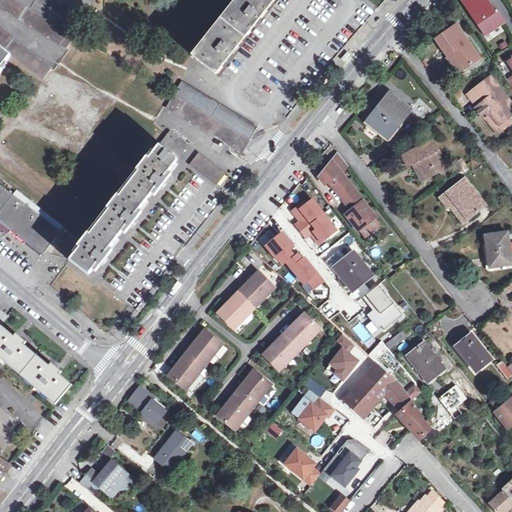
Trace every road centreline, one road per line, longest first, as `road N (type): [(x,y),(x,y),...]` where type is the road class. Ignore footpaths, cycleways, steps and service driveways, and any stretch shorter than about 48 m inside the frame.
road 1 (tertiary): [(317,116),(116,372)]
road 2 (residential): [(317,116),(477,309)]
road 3 (residential): [(384,33),(511,185)]
road 4 (residential): [(352,511),(410,445),(475,511)]
road 5 (tertiary): [(116,372),(8,511)]
road 6 (residential): [(116,372),(0,274)]
